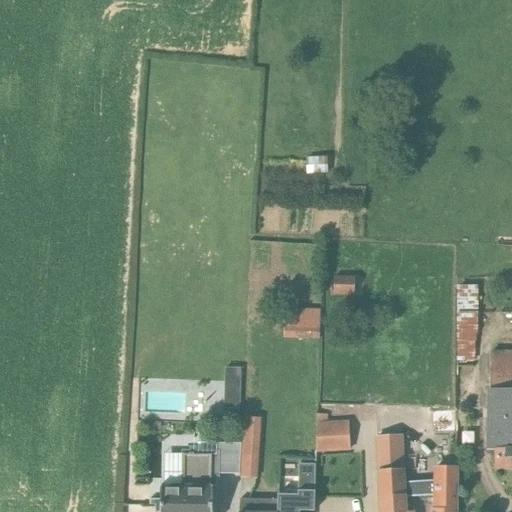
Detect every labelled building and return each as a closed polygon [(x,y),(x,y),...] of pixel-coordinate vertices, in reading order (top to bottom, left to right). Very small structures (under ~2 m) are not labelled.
[(334,276),(333,295),(334,295),(353,295),(354,277),(334,276)] [(457,361),(476,361),(476,341),(477,341),(478,313),(479,313),(479,286),(457,286),(457,361)] [(319,341),(320,319),(306,318),(305,340),(319,341)] [(511,350),(490,351),(489,389),(490,389),(489,449),(497,449),(496,467),(511,467),(511,350)] [(224,368),(223,410),(239,411),(240,369),(224,368)] [(319,451),(350,449),(348,423),(317,425),(319,451)] [(412,511),(412,505),(404,506),(402,479),(402,467),(400,435),(378,436),(381,511),(412,511)] [(240,481),(242,448),(183,445),(181,486),(163,485),(162,511),(212,511),(211,480),(240,481)] [(277,511),(298,511),(299,511),(313,511),(314,465),(299,465),(298,496),(282,496),(277,496),(277,511)] [(433,511),(455,511),(456,467),(402,467),(402,479),(436,480),(436,509),(434,509),(433,511)]
